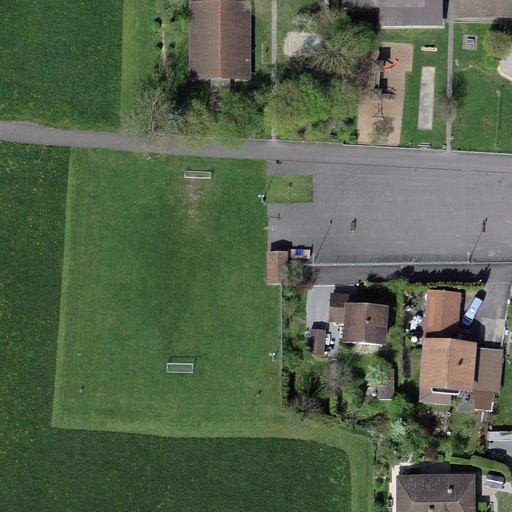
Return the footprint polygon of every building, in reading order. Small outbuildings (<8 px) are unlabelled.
[(192,7),(191,81),(244,81),(244,7),(224,7),(224,0),(210,0),(211,7),(192,7)] [(345,0),(345,7),(389,7),(389,26),(438,26),(438,0),(345,0)] [(511,0),(459,0),(459,17),(511,16),(511,0)] [(285,286),(284,256),(266,257),(267,287),(285,286)] [(454,334),(458,298),(427,295),(423,331),(427,331),(421,403),(446,405),(447,391),(466,393),(470,350),(446,348),(447,333),(454,334)] [(345,324),(344,345),(380,347),(382,312),(347,310),(348,300),(330,298),(328,315),(346,316),(345,324)] [(321,358),(323,333),(308,332),(307,357),(321,358)] [(511,359),(511,349),(511,344),(502,343),(501,358),(511,359)] [(377,373),(377,402),(392,402),(391,373),(377,373)] [(455,511),(456,511),(462,511),(469,511),(469,482),(406,482),(407,499),(398,499),(397,511),(455,511)]
